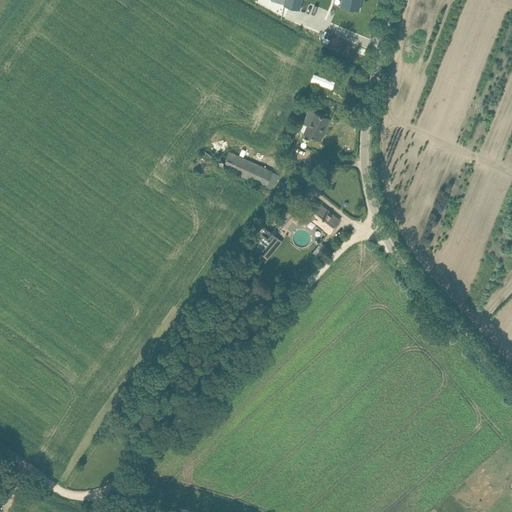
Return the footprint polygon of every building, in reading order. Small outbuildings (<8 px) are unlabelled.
[(285,0),(284,6),(300,10),(302,0),(285,0)] [(342,0),(341,6),(359,10),(361,0),(342,0)] [(305,133),(320,140),(324,132),(322,131),(325,125),(326,126),(329,118),(316,112),(310,126),(308,125),(305,133)] [(222,167),(272,190),(279,175),(229,152),(222,167)] [(314,200),(298,221),(305,227),(311,218),(329,232),(339,220),(314,200)] [(278,224),(284,228),(293,218),(287,213),(278,224)] [(259,231),(248,243),(264,255),(268,250),(278,238),(272,232),(270,234),(267,238),(259,231)] [(318,244),(312,251),(320,258),(326,251),(318,244)]
